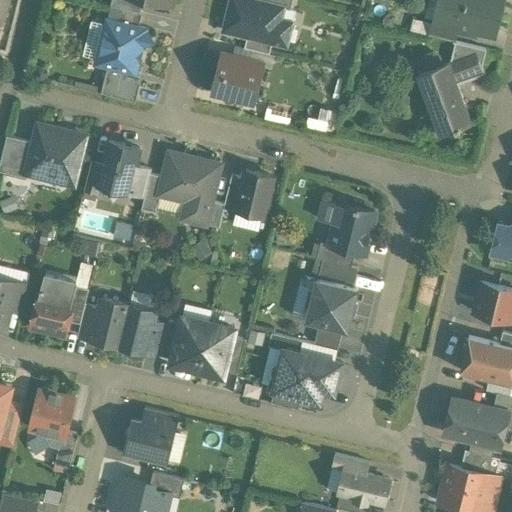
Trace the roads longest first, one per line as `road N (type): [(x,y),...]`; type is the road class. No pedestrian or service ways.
road 1 (residential): [(351,435),(416,183)]
road 2 (residential): [(416,183),(166,129)]
road 3 (residential): [(109,379),(351,435)]
road 4 (residential): [(166,129),(3,92)]
road 5 (residential): [(511,99),(492,175),(474,196),(416,183)]
road 6 (residential): [(109,379),(75,511)]
road 7 (residential): [(198,0),(166,129)]
road 8 (residential): [(351,435),(408,450),(418,472),(408,511)]
